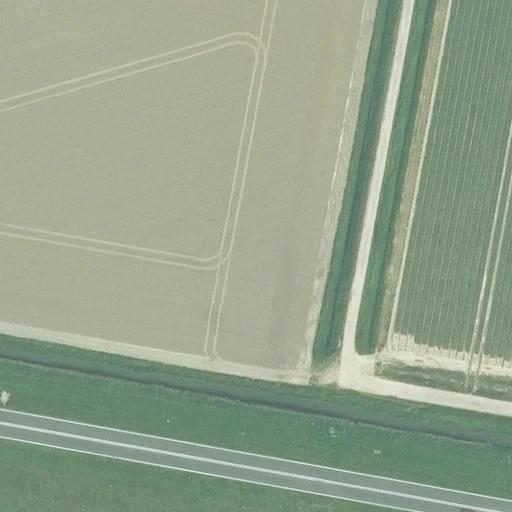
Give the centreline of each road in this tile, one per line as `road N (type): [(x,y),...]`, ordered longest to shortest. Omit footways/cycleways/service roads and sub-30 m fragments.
road 1 (track): [(511,407),(353,378),(346,351),(409,0)]
road 2 (trunk): [(484,511),(0,425)]
